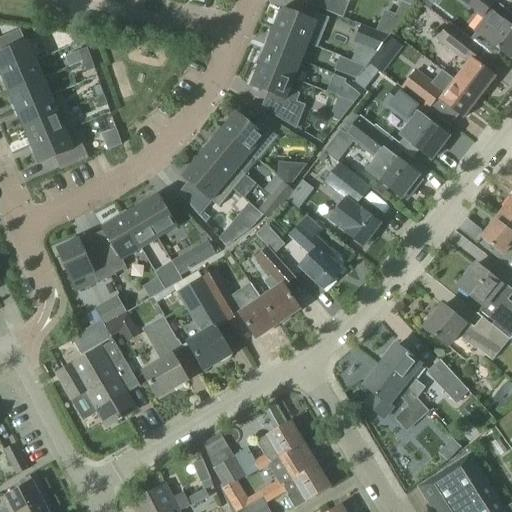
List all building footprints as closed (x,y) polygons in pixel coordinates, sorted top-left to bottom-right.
[(336,0),(304,0),(303,3),(340,18),(346,4),(336,0)] [(489,0),(459,0),(481,17),(493,3),(489,0)] [(281,10),(272,30),(308,44),(317,48),(328,20),(316,15),(313,23),(281,10)] [(471,39),(482,48),(481,50),(494,60),(500,53),(508,59),(509,58),(511,60),(511,59),(511,28),(491,12),(475,33),(476,33),(471,39)] [(471,39),(449,22),(436,39),(468,64),(455,80),(478,98),(494,78),(472,61),(481,50),(482,48),(471,39)] [(361,27),(354,44),(357,45),(376,52),(388,37),(376,33),(361,27)] [(308,44),(272,30),(265,48),(301,62),(308,44)] [(0,74),(1,76),(36,61),(28,43),(24,45),(19,32),(0,40),(0,74)] [(383,46),(370,63),(382,71),(395,54),(383,46)] [(265,48),(258,66),(294,80),(301,62),(265,48)] [(90,60),(86,49),(77,53),(81,63),(90,60)] [(131,80),(132,59),(121,58),(121,80),(131,80)] [(94,70),(90,60),(81,63),(86,74),(94,70)] [(346,60),(341,73),(355,79),(364,67),(350,61),(346,60)] [(43,79),(36,61),(1,76),(8,94),(43,79)] [(170,87),(192,92),(198,68),(176,63),(170,87)] [(258,66),(250,87),(268,94),(262,109),(295,129),(305,106),(295,101),(298,93),(290,90),(294,80),(258,66)] [(415,70),(403,86),(427,103),(433,95),(438,101),(462,119),(478,98),(455,80),(442,70),(432,83),(415,70)] [(16,111),(51,97),(43,79),(8,94),(16,111)] [(344,83),(338,98),(352,104),(359,95),(349,87),(344,83)] [(100,86),(93,88),(97,98),(103,96),(100,86)] [(400,90),(386,109),(407,126),(399,137),(430,161),(448,137),(428,122),(423,118),(428,112),(400,90)] [(103,96),(95,99),(99,110),(107,107),(103,96)] [(23,128),(58,114),(51,97),(16,111),(23,128)] [(67,110),(58,114),(23,128),(31,148),(66,133),(75,129),(67,110)] [(235,114),(220,132),(256,162),(277,138),(257,121),(251,128),(235,114)] [(482,144),(490,136),(470,117),(462,125),(482,144)] [(358,119),(345,136),(376,159),(366,172),(401,199),(402,197),(406,201),(421,182),(417,178),(418,177),(396,160),(401,152),(358,119)] [(220,132),(209,145),(245,176),(256,162),(220,132)] [(73,151),(66,133),(31,148),(38,165),(73,151)] [(232,191),(245,176),(209,145),(196,160),(232,191)] [(79,163),(75,155),(65,160),(68,168),(79,163)] [(187,182),(178,194),(198,218),(211,203),(218,208),(232,191),(196,160),(181,178),(187,182)] [(278,164),(276,177),(281,181),(281,182),(288,188),(296,179),(306,166),(278,164)] [(339,165),(324,184),(345,200),(329,220),(344,233),(362,247),(380,225),(355,207),(369,188),(339,165)] [(281,181),(268,196),(280,206),(293,191),(288,188),(281,182),(281,181)] [(157,196),(138,207),(157,240),(176,229),(157,196)] [(268,196),(256,211),(268,220),(280,206),(268,196)] [(511,199),(511,198),(495,218),(511,231),(511,199)] [(250,230),(263,216),(256,211),(248,204),(220,239),(227,247),(250,230)] [(138,207),(121,217),(141,250),(157,240),(138,207)] [(121,217),(102,229),(118,256),(105,265),(111,278),(126,269),(121,262),(141,250),(121,217)] [(307,218),(289,236),(310,256),(298,268),(322,290),(341,271),(327,258),(332,254),(313,236),(319,230),(307,218)] [(511,231),(495,218),(479,238),(483,241),(479,245),(499,260),(502,256),(510,262),(511,259),(511,231)] [(78,240),(57,250),(61,258),(57,260),(62,272),(66,270),(72,285),(76,293),(111,278),(105,265),(92,270),(78,240)] [(189,252),(197,266),(215,255),(207,242),(189,252)] [(268,248),(256,259),(271,277),(264,282),(272,293),(261,301),(277,325),(299,310),(284,288),(295,278),(268,248)] [(475,265),(457,287),(482,307),(479,311),(511,337),(511,336),(511,305),(507,301),(511,294),(511,290),(502,283),(500,286),(475,265)] [(216,269),(201,278),(227,321),(243,312),(216,269)] [(170,276),(160,282),(164,289),(175,283),(170,276)] [(227,321),(201,278),(177,293),(202,335),(188,343),(204,371),(230,355),(214,328),(227,321)] [(277,325),(261,301),(249,283),(242,289),(241,295),(250,308),(239,315),(256,339),(277,325)] [(117,299),(106,305),(114,319),(126,313),(117,299)] [(442,306),(423,329),(446,347),(456,335),(474,350),(476,348),(492,361),(509,341),(481,318),(473,328),(458,316),(456,318),(442,306)] [(112,320),(103,326),(111,337),(121,332),(133,325),(126,313),(114,319),(112,320)] [(162,361),(142,372),(157,398),(187,381),(172,355),(183,349),(178,340),(163,317),(143,329),(162,361)] [(111,337),(103,326),(101,321),(85,331),(86,333),(83,335),(91,349),(111,337)] [(113,340),(56,374),(71,400),(88,390),(98,408),(95,410),(106,428),(137,410),(124,387),(136,380),(113,340)] [(396,346),(380,367),(403,386),(416,399),(424,388),(410,377),(420,364),(396,346)] [(440,361),(426,374),(447,396),(455,404),(458,401),(468,392),(460,384),(440,361)] [(380,367),(363,387),(372,394),(364,405),(383,420),(392,408),(388,405),(397,395),(407,407),(394,420),(406,433),(428,413),(416,399),(403,386),(380,367)] [(19,389),(5,394),(10,407),(23,402),(19,389)] [(20,425),(34,418),(29,408),(15,415),(20,425)] [(266,456),(254,463),(259,471),(269,465),(304,444),(290,422),(257,442),(266,456)] [(259,491),(237,505),(241,511),(316,465),(304,444),(269,465),(279,482),(260,493),(259,491)] [(14,445),(4,451),(16,476),(27,470),(14,445)] [(235,458),(214,470),(225,489),(246,477),(235,458)] [(498,511),(465,459),(425,485),(441,511),(511,511),(511,504),(500,511),(498,511)] [(316,465),(241,511),(269,511),(264,504),(287,490),(290,495),(287,497),(294,509),(305,502),(330,488),(316,465)] [(200,473),(197,479),(199,484),(201,483),(210,479),(207,470),(200,473)] [(5,508),(0,510),(0,511),(20,511),(46,499),(37,480),(33,474),(30,476),(18,483),(21,488),(0,499),(5,508)] [(165,484),(129,503),(134,511),(162,511),(186,499),(183,493),(172,498),(165,484)] [(186,499),(190,506),(208,497),(205,490),(204,491),(186,499)] [(20,511),(53,511),(46,499),(20,511)] [(186,499),(162,511),(179,511),(190,506),(186,499)]
